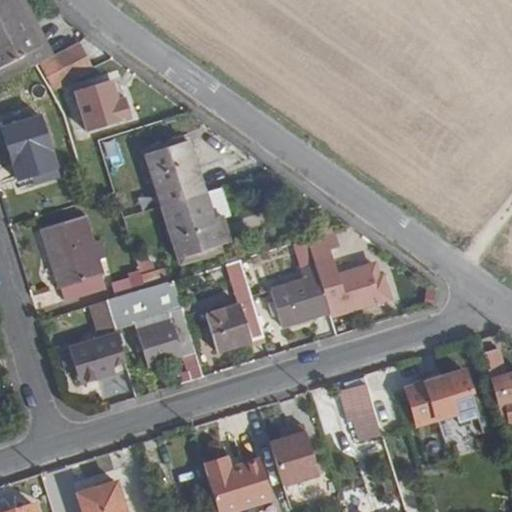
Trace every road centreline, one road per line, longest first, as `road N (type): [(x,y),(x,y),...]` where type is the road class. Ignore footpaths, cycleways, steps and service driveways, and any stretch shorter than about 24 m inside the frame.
road 1 (residential): [(88,0),(494,294)]
road 2 (residential): [(54,446),(448,325),(494,294)]
road 3 (residential): [(54,446),(0,268)]
